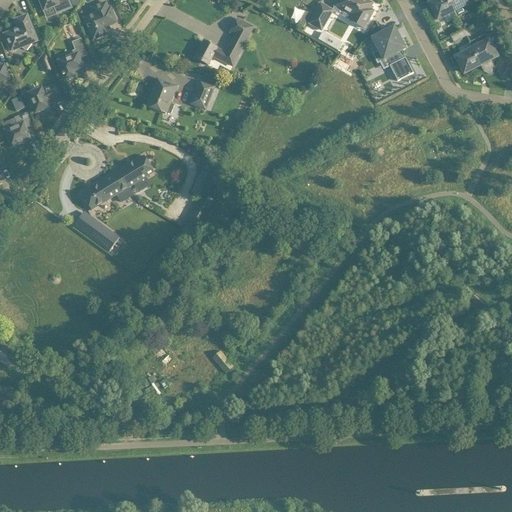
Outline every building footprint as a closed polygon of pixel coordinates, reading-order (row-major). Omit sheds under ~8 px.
[(40,0),(44,10),(53,7),(56,14),(71,8),(67,0),(40,0)] [(70,0),(74,8),(81,0),(70,0)] [(338,0),(335,6),(353,16),(350,21),(363,28),(373,11),(369,9),(372,3),(366,0),(338,0)] [(430,3),(429,4),(431,8),(435,16),(435,15),(437,20),(443,17),(453,11),(447,0),(430,0),(432,2),(430,3)] [(447,0),(453,11),(464,6),(469,3),(467,0),(447,0)] [(108,9),(106,3),(92,9),(94,15),(84,19),(89,31),(93,40),(97,39),(98,40),(104,38),(103,36),(107,35),(104,27),(116,22),(110,8),(108,9)] [(320,3),(309,24),(322,31),(333,11),(320,3)] [(37,41),(27,15),(20,18),(20,19),(22,23),(17,25),(19,29),(4,35),(11,51),(22,47),(27,51),(32,45),(31,43),(37,41)] [(204,42),(196,58),(204,63),(208,65),(213,56),(225,62),(232,66),(236,60),(242,48),(246,41),(253,27),(237,19),(230,32),(236,35),(232,42),(228,48),(225,53),(217,49),(217,48),(204,42)] [(301,20),(298,26),(303,28),(306,23),(301,20)] [(77,24),(67,28),(71,37),(81,33),(77,24)] [(394,27),(372,38),(383,60),(387,58),(391,65),(390,66),(398,81),(413,73),(407,62),(405,63),(399,52),(405,49),(394,27)] [(454,43),(466,37),(463,31),(451,37),(454,43)] [(323,32),(318,40),(338,51),(343,43),(323,32)] [(75,76),(73,71),(83,67),(80,58),(87,55),(81,39),(73,43),(76,50),(66,54),(67,58),(58,62),(63,76),(64,76),(66,80),(68,80),(70,80),(73,79),(74,77),(75,76)] [(492,73),(493,72),(493,71),(493,70),(492,69),(488,61),(497,57),(489,41),(472,49),(480,65),(484,73),(485,73),(486,73),(486,74),(487,74),(488,74),(489,75),(490,74),(491,74),(492,74),(492,73)] [(465,73),(480,65),(472,49),(457,57),(459,61),(457,62),(461,70),(463,69),(465,73)] [(0,82),(9,79),(4,66),(0,67),(0,82)] [(170,103),(177,87),(157,79),(152,92),(153,92),(151,98),(150,97),(146,106),(149,107),(149,109),(153,111),(154,109),(166,114),(166,112),(171,114),(175,105),(170,103)] [(206,111),(215,87),(200,81),(197,88),(198,89),(195,94),(194,94),(190,105),(206,111)] [(60,99),(55,86),(42,91),(42,89),(29,94),(31,100),(29,101),(32,108),(34,107),(36,113),(39,112),(39,113),(47,110),(46,109),(49,108),(47,104),(60,99)] [(20,97),(11,101),(16,112),(25,108),(20,97)] [(11,147),(30,139),(25,128),(32,125),(27,113),(16,118),(18,125),(5,131),(11,147)] [(145,156),(120,171),(129,188),(130,187),(154,172),(145,156)] [(113,175),(82,194),(92,210),(117,195),(129,188),(120,171),(113,175)] [(201,194),(193,210),(207,217),(215,201),(201,194)] [(92,219),(83,231),(109,251),(119,238),(92,219)] [(53,239),(39,257),(42,259),(44,260),(44,261),(48,264),(59,249),(60,250),(63,246),(61,245),(59,243),(60,243),(53,239)] [(59,249),(48,264),(53,267),(54,269),(57,270),(68,256),(66,255),(64,253),(64,252),(62,252),(61,250),(60,250),(59,249)] [(68,256),(57,270),(59,272),(60,273),(65,276),(76,262),(75,261),(73,260),(73,259),(68,256)] [(6,259),(0,265),(0,278),(2,280),(2,281),(3,281),(15,267),(14,266),(13,266),(12,264),(6,259)] [(76,262),(65,276),(69,280),(71,281),(73,283),(84,268),(86,266),(84,265),(81,263),(80,262),(78,261),(77,259),(75,261),(76,262)] [(2,281),(0,283),(0,284),(0,285),(1,285),(7,291),(7,292),(8,292),(9,293),(18,282),(19,281),(25,276),(24,276),(19,270),(19,271),(17,269),(15,267),(3,281),(2,281)] [(84,268),(73,283),(75,284),(77,285),(82,289),(93,275),(91,273),(90,272),(88,271),(85,269),(84,268)] [(96,283),(88,294),(99,302),(100,301),(104,295),(104,296),(105,294),(108,290),(110,287),(117,278),(117,279),(118,277),(110,271),(109,272),(109,273),(102,281),(99,279),(99,280),(98,282),(96,283)] [(254,272),(251,287),(271,292),(274,277),(254,272)] [(8,292),(5,295),(7,297),(8,298),(9,299),(10,299),(12,302),(13,302),(13,303),(26,289),(24,287),(22,286),(18,282),(9,293),(8,292)] [(13,302),(10,306),(13,310),(14,309),(15,311),(18,314),(21,310),(33,296),(29,292),(28,291),(26,289),(13,303),(13,302)] [(78,307),(77,309),(99,325),(104,317),(103,316),(102,316),(93,310),(98,304),(99,302),(88,294),(80,305),(79,307),(78,307)] [(33,296),(21,310),(22,311),(23,312),(24,313),(25,313),(27,315),(27,316),(28,316),(28,317),(41,303),(39,301),(37,300),(33,296)] [(28,316),(25,320),(26,321),(29,323),(29,324),(33,327),(49,310),(44,306),(43,305),(41,303),(28,317),(28,316)] [(74,313),(66,324),(77,332),(78,331),(82,325),(91,331),(93,333),(99,325),(77,309),(75,311),(76,311),(74,313)] [(193,352),(173,375),(167,369),(155,383),(173,399),(205,362),(193,352)] [(214,359),(225,370),(231,364),(220,353),(214,359)]
